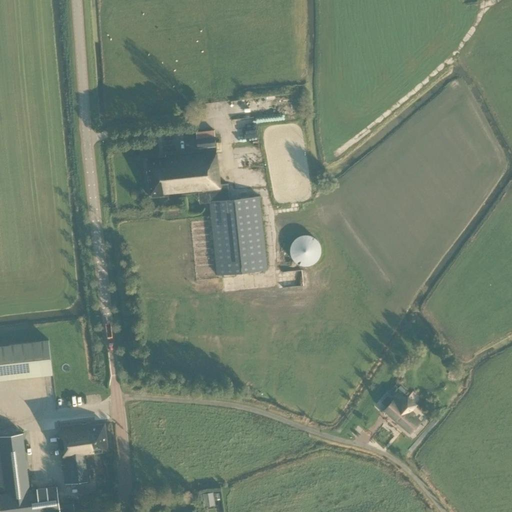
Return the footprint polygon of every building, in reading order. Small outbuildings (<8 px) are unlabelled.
[(197,148),(216,146),(214,130),(196,132),(197,148)] [(176,154),(175,150),(175,145),(164,146),(165,151),(165,155),(165,157),(157,158),(157,156),(146,157),(148,171),(147,171),(149,183),(150,197),(161,196),(161,194),(163,194),(163,196),(203,192),(204,202),(210,202),(217,275),(267,270),(259,196),(229,199),(228,186),(220,186),(216,150),(176,154)] [(308,235),(305,235),(304,235),(302,235),(300,236),(298,237),(296,238),(295,239),(294,239),(293,240),(293,241),(292,242),(292,243),(291,244),(291,245),(290,246),(290,247),(290,248),(290,249),(290,251),(290,252),(290,253),(290,254),(291,255),(291,256),(291,257),(292,258),(292,259),(293,260),(294,261),(295,262),(296,263),(297,263),(299,264),(300,265),(302,265),(303,266),(304,266),(306,266),(308,266),(310,265),(312,265),(314,264),(315,262),(317,261),(317,260),(318,259),(319,259),(319,258),(320,256),(320,255),(321,254),(321,253),(321,252),(321,251),(321,250),(321,249),(321,248),(321,246),(320,245),(320,244),(319,243),(319,242),(318,241),(316,239),(315,238),(314,237),(313,237),(312,236),(310,235),(308,235)] [(0,376),(54,372),(51,337),(0,340),(0,376)] [(411,411),(416,404),(407,396),(400,405),(394,399),(384,410),(410,433),(411,432),(415,435),(422,427),(419,424),(420,423),(413,417),(415,415),(411,411)] [(91,425),(91,423),(59,427),(67,483),(92,481),(90,466),(86,467),(85,462),(95,461),(95,465),(102,464),(100,452),(109,451),(105,423),(91,425)] [(30,489),(23,433),(0,435),(0,511),(74,511),(74,504),(60,506),(57,486),(30,489)] [(204,507),(214,505),(213,492),(203,493),(204,507)]
